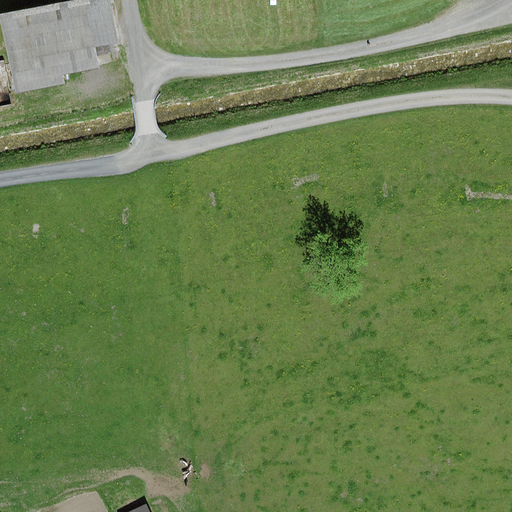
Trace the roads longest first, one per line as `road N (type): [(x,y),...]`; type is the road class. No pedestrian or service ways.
road 1 (track): [(141,72),(427,34),(506,0)]
road 2 (track): [(153,147),(392,100),(511,93)]
road 3 (track): [(0,177),(153,147)]
road 4 (track): [(132,0),(153,147)]
